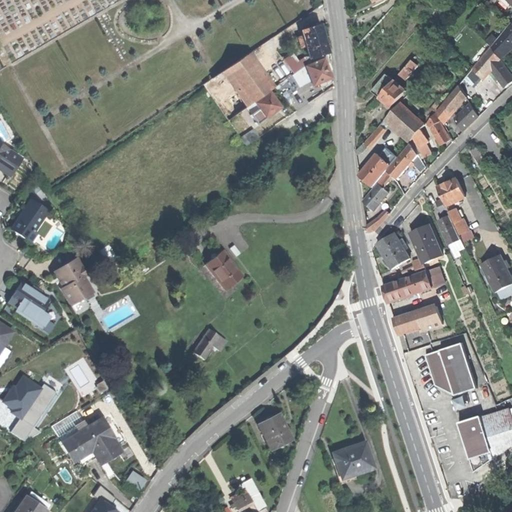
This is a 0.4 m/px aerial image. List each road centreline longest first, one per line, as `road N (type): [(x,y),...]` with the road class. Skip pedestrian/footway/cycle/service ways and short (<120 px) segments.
road 1 (secondary): [(361,252),(334,0)]
road 2 (residential): [(324,343),(179,460),(144,511)]
road 3 (residential): [(361,252),(460,141),(511,96)]
road 4 (secondary): [(435,511),(374,321)]
road 5 (residential): [(324,343),(329,366),(281,511)]
